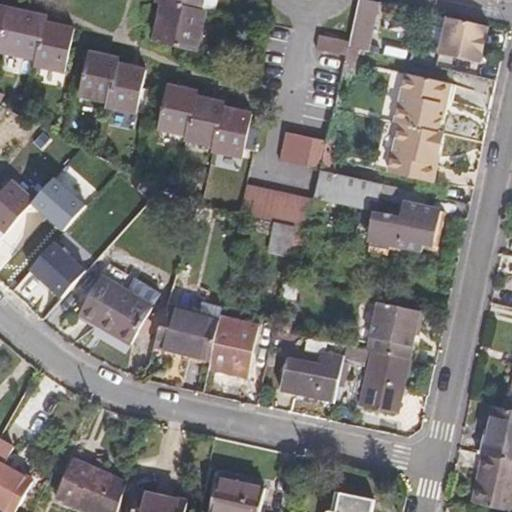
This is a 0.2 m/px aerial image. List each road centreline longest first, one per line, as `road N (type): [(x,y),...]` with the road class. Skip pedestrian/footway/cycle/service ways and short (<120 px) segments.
road 1 (residential): [(428,463),(133,399),(43,352),(0,313)]
road 2 (residential): [(428,463),(511,79)]
